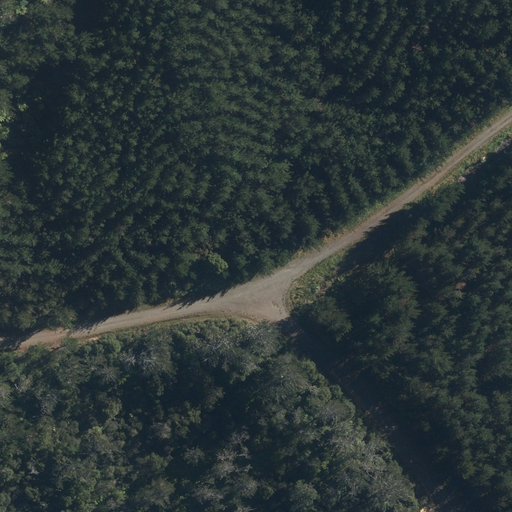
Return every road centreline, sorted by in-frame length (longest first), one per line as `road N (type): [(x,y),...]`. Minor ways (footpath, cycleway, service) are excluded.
road 1 (track): [(0,342),(63,339),(222,304),(262,311),(297,335),(457,511)]
road 2 (track): [(222,304),(347,237),(511,121)]
